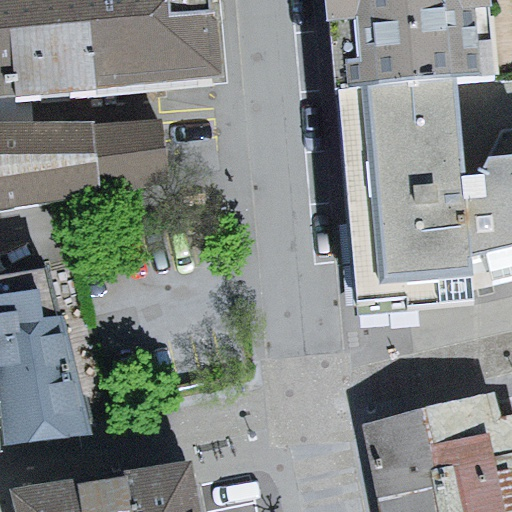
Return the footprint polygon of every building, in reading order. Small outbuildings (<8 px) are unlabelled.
[(188,0),(0,0),(0,123),(198,106),(188,0)] [(471,0),(315,0),(343,310),(511,274),(511,143),(487,140),(471,0)] [(91,138),(0,137),(0,222),(100,208),(169,198),(158,131),(91,138)] [(44,307),(0,311),(0,384),(7,470),(94,456),(63,330),(46,333),(44,307)] [(390,511),(511,511),(511,444),(506,413),(376,439),(390,511)] [(200,511),(190,458),(8,490),(13,511),(200,511)]
